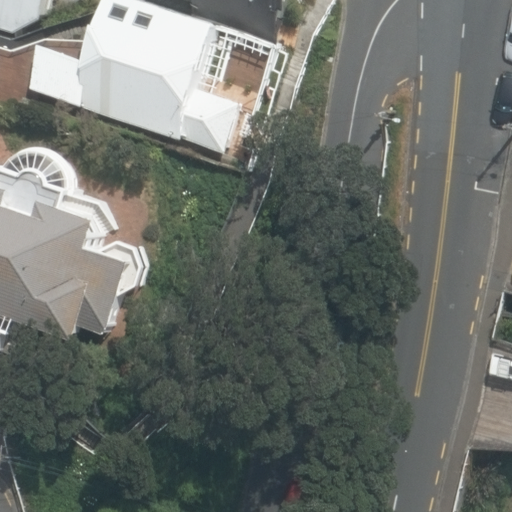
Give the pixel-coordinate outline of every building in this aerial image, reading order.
[(0,0),(0,22),(21,29),(50,16),(55,0),(0,0)] [(39,85),(231,152),(248,103),(204,88),(227,23),(161,0),(121,0),(101,58),(55,42),(39,85)] [(194,10),(280,39),(290,8),(297,10),(300,0),(196,0),(197,0),(194,10)] [(0,306),(87,337),(94,319),(118,327),(131,293),(146,285),(153,266),(144,247),(126,241),(112,249),(104,245),(113,218),(104,213),(100,193),(81,187),(82,182),(81,171),(77,162),(71,154),(62,148),(52,144),(42,144),(32,146),(23,151),(15,158),(11,165),(5,178),(0,176),(0,306)] [(0,372),(17,328),(0,321),(0,372)]
